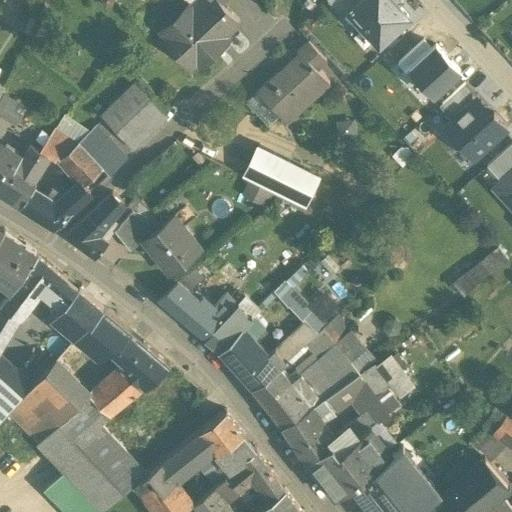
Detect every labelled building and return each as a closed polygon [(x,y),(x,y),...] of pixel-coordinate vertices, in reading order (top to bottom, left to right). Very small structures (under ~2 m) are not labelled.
[(207,0),(195,12),(191,8),(163,34),(167,38),(165,40),(193,69),(198,64),(202,68),(229,42),(226,38),(239,26),(221,6),(215,0),(207,0)] [(349,9),(358,0),(328,0),(343,16),(350,10),(349,9)] [(408,15),(394,0),(358,0),(349,9),(350,10),(378,42),(408,15)] [(296,49),(299,53),(301,52),(316,67),(326,58),(308,38),(296,49)] [(405,71),(409,68),(432,47),(424,38),(397,62),(405,71)] [(460,70),(435,44),(432,47),(409,68),(433,95),(460,70)] [(259,89),(290,124),(332,83),(316,67),(301,52),(299,53),(259,89)] [(109,120),(136,148),(171,112),(142,81),(105,116),(109,120)] [(475,98),(476,99),(479,96),(465,82),(439,106),(451,120),(475,98)] [(493,112),(490,115),(476,99),(475,98),(451,120),(446,125),(455,134),(452,137),(463,149),(466,146),(475,156),(507,127),(493,112)] [(26,115),(1,100),(0,102),(0,125),(14,134),(26,115)] [(81,144),(104,170),(112,178),(140,152),(136,148),(109,120),(95,134),(68,115),(52,137),(67,146),(58,161),(61,164),(81,144)] [(52,137),(41,154),(51,161),(52,162),(58,161),(67,146),(52,137)] [(502,182),(511,172),(511,142),(486,165),(502,182)] [(81,144),(61,164),(80,184),(84,188),(104,170),(81,144)] [(41,154),(31,148),(21,163),(14,175),(34,187),(51,161),(41,154)] [(254,184),(266,190),(306,210),(323,177),(263,148),(247,180),(254,184)] [(34,187),(14,175),(21,163),(0,149),(0,196),(21,210),(34,193),(36,189),(34,187)] [(511,172),(502,182),(495,188),(511,205),(511,172)] [(55,207),(34,193),(21,210),(55,231),(92,197),(84,188),(80,184),(55,207)] [(266,190),(254,184),(246,198),(258,204),(266,190)] [(120,193),(68,239),(90,255),(98,246),(95,243),(105,235),(103,233),(128,212),(120,203),(125,199),(120,193)] [(129,214),(134,218),(146,229),(153,223),(156,220),(137,205),(129,214)] [(146,229),(134,218),(116,237),(131,257),(144,246),(160,233),(153,223),(146,229)] [(200,253),(175,221),(160,233),(144,246),(169,278),(200,253)] [(39,260),(7,238),(0,247),(0,267),(2,269),(0,271),(0,287),(14,297),(39,260)] [(511,261),(503,251),(455,288),(467,304),(471,301),(511,266),(511,261)] [(9,303),(24,314),(43,288),(74,311),(88,321),(101,305),(39,260),(14,297),(9,303)] [(200,270),(176,289),(191,300),(211,284),(200,270)] [(304,271),(289,285),(298,294),(312,280),(304,271)] [(301,322),(313,334),(326,323),(313,310),(298,294),(289,285),(276,297),(301,322)] [(191,300),(176,289),(155,302),(192,332),(209,315),(198,306),(191,300)] [(335,289),(313,310),(326,323),(336,314),(348,302),(335,289)] [(209,315),(222,326),(238,310),(240,308),(231,300),(220,309),(208,300),(198,306),(209,315)] [(0,312),(0,323),(11,332),(15,326),(24,314),(9,303),(0,312)] [(258,316),(245,303),(240,308),(238,310),(251,323),(258,316)] [(88,321),(74,337),(99,355),(111,347),(117,342),(130,327),(101,305),(88,321)] [(46,331),(24,314),(15,326),(52,363),(55,360),(74,337),(88,321),(74,311),(62,328),(53,320),(46,331)] [(303,344),(322,366),(339,350),(355,336),(336,314),(326,323),(313,334),(303,344)] [(222,326),(209,315),(192,332),(205,343),(222,326)] [(301,322),(264,356),(277,368),(285,361),(303,344),(313,334),(301,322)] [(251,323),(241,332),(251,342),(261,332),(251,323)] [(222,326),(205,343),(217,352),(234,336),(222,326)] [(171,356),(130,327),(117,342),(111,347),(122,355),(119,358),(148,379),(171,356)] [(241,332),(219,354),(231,367),(251,342),(241,332)] [(339,350),(360,376),(361,376),(379,364),(355,336),(339,350)] [(264,356),(251,342),(231,367),(252,391),(277,368),(264,356)] [(325,400),(360,376),(339,350),(322,366),(294,390),(309,408),(310,410),(311,410),(325,400)] [(0,360),(0,406),(7,414),(34,385),(5,354),(0,360)] [(379,364),(361,376),(371,388),(373,392),(388,381),(401,398),(417,387),(392,355),(379,364)] [(148,379),(119,358),(87,395),(109,419),(148,379)] [(86,394),(55,360),(52,363),(34,385),(63,416),(86,394)] [(291,368),(285,361),(277,368),(282,375),(291,368)] [(277,368),(252,391),(283,429),(309,408),(294,390),(282,375),(277,368)] [(360,376),(325,400),(331,408),(334,414),(371,388),(361,376),(360,376)] [(63,416),(34,385),(7,414),(35,444),(63,416)] [(87,395),(86,394),(63,416),(35,444),(98,511),(101,511),(131,487),(141,479),(100,428),(109,419),(87,395)] [(389,414),(376,397),(358,411),(361,416),(362,416),(368,411),(378,422),(389,414)] [(325,400),(311,410),(314,416),(320,415),(331,408),(325,400)] [(310,410),(283,430),(307,465),(333,445),(331,440),(314,416),(311,410),(310,410)] [(368,411),(362,416),(361,416),(336,436),(344,448),(370,427),(370,428),(378,422),(368,411)] [(511,419),(505,414),(493,430),(508,441),(511,444),(511,419)] [(252,453),(225,418),(198,437),(209,451),(228,474),(252,453)] [(497,452),(508,441),(493,430),(487,425),(478,435),(497,452)] [(344,448),(336,436),(331,440),(333,445),(307,465),(314,474),(318,471),(324,479),(320,482),(335,501),(353,486),(392,454),(392,453),(391,453),(387,456),(367,433),(371,429),(370,428),(370,427),(344,448)] [(483,454),(484,453),(486,455),(485,456),(489,461),(497,452),(478,435),(471,443),(483,454)] [(198,437),(168,457),(159,465),(171,482),(209,451),(198,437)] [(392,454),(353,486),(373,511),(415,511),(439,494),(427,479),(423,483),(398,451),(403,447),(402,446),(392,453),(392,454)] [(282,489),(252,453),(228,474),(224,478),(241,498),(258,483),(271,499),(282,489)] [(439,494),(431,502),(439,511),(477,511),(488,504),(493,511),(511,511),(511,507),(500,493),(511,484),(509,482),(508,482),(489,461),(485,456),(486,455),(484,453),(483,454),(439,494)] [(171,482),(159,465),(141,479),(131,487),(149,511),(185,511),(190,508),(171,482)] [(224,478),(197,502),(205,511),(235,511),(231,506),(241,498),(224,478)] [(285,511),(294,504),(282,489),(271,499),(258,510),(258,511),(285,511)] [(439,511),(431,502),(425,507),(427,511),(439,511)]
